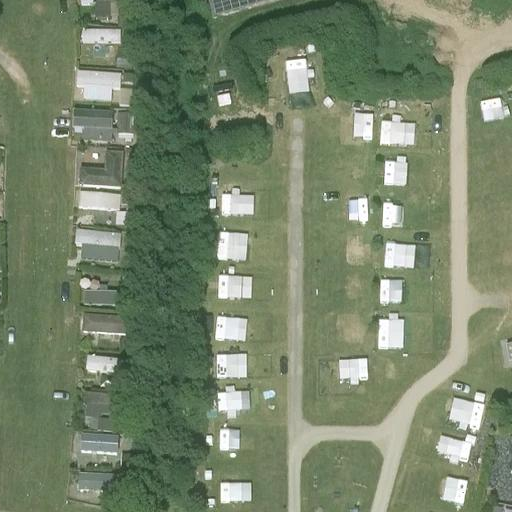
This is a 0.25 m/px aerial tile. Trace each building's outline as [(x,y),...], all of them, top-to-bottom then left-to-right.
[(108,0),(80,0),(81,6),(95,5),(95,19),(109,18),(108,0)] [(205,0),(213,23),(293,0),(205,0)] [(511,23),(511,9),(486,24),(492,35),(511,23)] [(121,45),(121,32),(81,31),(81,44),(121,45)] [(77,73),(76,88),(105,89),(105,100),(119,100),(120,74),(77,73)] [(329,99),(329,118),(349,118),(349,99),(329,99)] [(480,107),(483,124),(503,121),(500,104),(480,107)] [(83,131),(83,142),(113,142),(113,111),(72,111),(72,131),(83,131)] [(375,146),(375,119),(354,119),(353,145),(375,146)] [(105,153),(104,170),(80,169),(77,209),(119,212),(124,154),(105,153)] [(224,191),(224,214),(257,214),(257,191),(224,191)] [(119,262),(120,234),(77,232),(76,261),(119,262)] [(219,302),(245,302),(246,274),(220,273),(219,302)] [(381,286),(381,300),(402,300),(403,286),(381,286)] [(119,290),(83,291),(83,308),(119,307),(119,290)] [(83,317),(82,336),(121,337),(122,318),(83,317)] [(405,320),(380,321),(380,340),(405,340),(405,320)] [(255,368),(255,348),(222,348),(222,367),(255,368)] [(128,375),(129,360),(86,359),(86,374),(128,375)] [(248,390),(222,391),(223,418),(249,417),(248,390)] [(82,419),(98,419),(98,431),(113,431),(114,395),(82,395),(82,419)] [(80,436),(80,454),(119,455),(120,437),(80,436)] [(442,458),(467,463),(471,442),(446,437),(442,458)] [(444,478),(433,477),(431,495),(462,499),(464,478),(444,475),(444,478)] [(77,476),(77,493),(122,494),(122,476),(77,476)]
